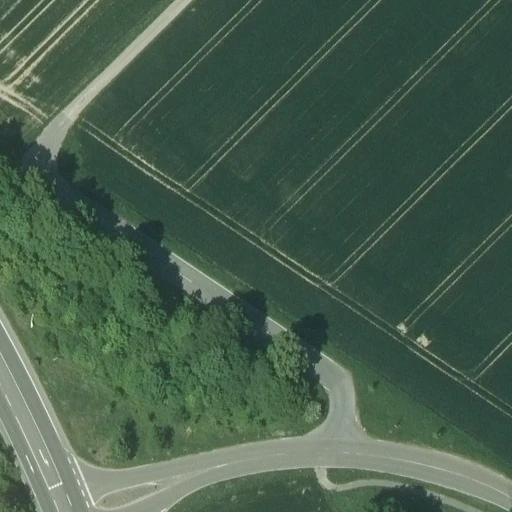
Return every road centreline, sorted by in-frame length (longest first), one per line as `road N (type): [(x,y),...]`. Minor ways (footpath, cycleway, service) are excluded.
road 1 (track): [(340,454),(343,407),(325,373),(53,193),(36,173),(44,143),(187,0)]
road 2 (tertiary): [(161,485),(282,454),(340,454),(441,473),(511,503)]
road 3 (primary): [(0,377),(67,510)]
